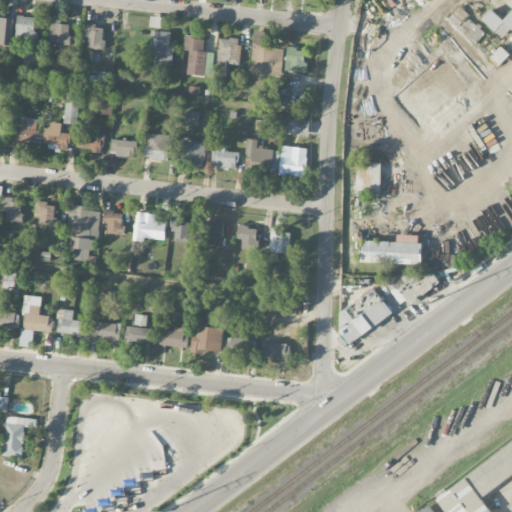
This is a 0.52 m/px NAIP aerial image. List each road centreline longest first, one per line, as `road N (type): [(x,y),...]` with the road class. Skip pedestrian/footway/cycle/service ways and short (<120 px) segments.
road 1 (secondary): [(195,511),(511,268)]
road 2 (residential): [(340,0),(329,105),(324,395)]
road 3 (residential): [(345,397),(0,359)]
road 4 (residential): [(327,208),(0,171)]
road 5 (residential): [(338,26),(108,0)]
road 6 (residential): [(63,366),(50,474),(19,511)]
